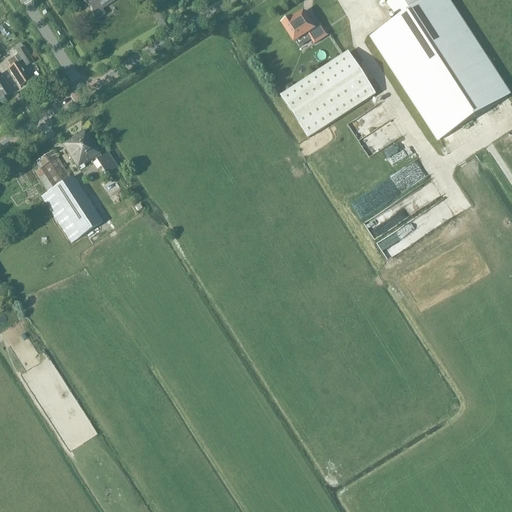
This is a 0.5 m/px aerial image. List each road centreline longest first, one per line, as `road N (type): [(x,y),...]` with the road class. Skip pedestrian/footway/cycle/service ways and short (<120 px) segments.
road 1 (track): [(511,186),(481,139),(436,166),(357,43),(342,0)]
road 2 (unclassified): [(83,90),(225,0)]
